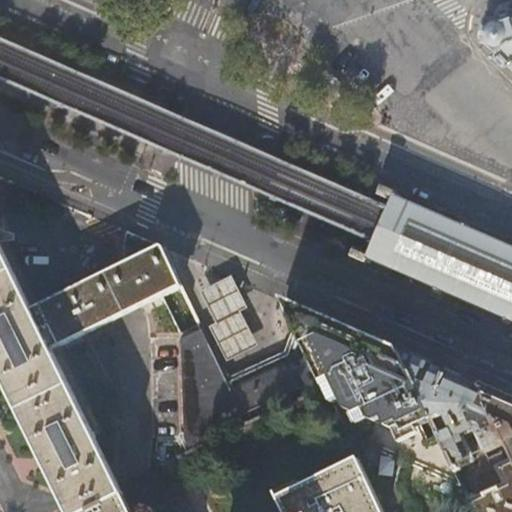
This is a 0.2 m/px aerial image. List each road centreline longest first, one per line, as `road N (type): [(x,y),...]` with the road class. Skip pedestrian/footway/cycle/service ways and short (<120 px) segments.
road 1 (secondary): [(511,217),(203,87)]
road 2 (secondary): [(219,231),(511,358)]
road 3 (secondary): [(0,134),(219,231)]
road 4 (secondary): [(203,87),(3,0)]
road 5 (secondary): [(511,160),(372,15)]
road 6 (residential): [(203,87),(219,231)]
